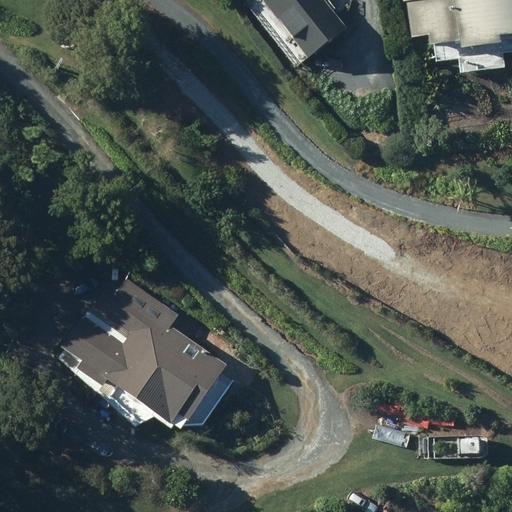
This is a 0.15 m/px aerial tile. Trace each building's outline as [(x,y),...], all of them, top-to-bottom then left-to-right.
[(259,0),(258,1),(302,59),(342,28),(328,10),(332,8),(325,0),(259,0)] [(511,0),(396,0),(397,2),(403,2),(407,38),(422,36),(423,46),(453,43),(454,50),(493,46),(492,37),(511,35),(511,0)] [(416,132),(416,152),(430,152),(429,132),(416,132)] [(61,351),(55,359),(136,422),(150,418),(166,430),(169,426),(176,431),(183,422),(180,420),(221,367),(167,326),(175,316),(126,278),(116,291),(107,284),(58,349),(61,351)] [(492,440),(464,439),(463,455),(491,457),(492,440)]
